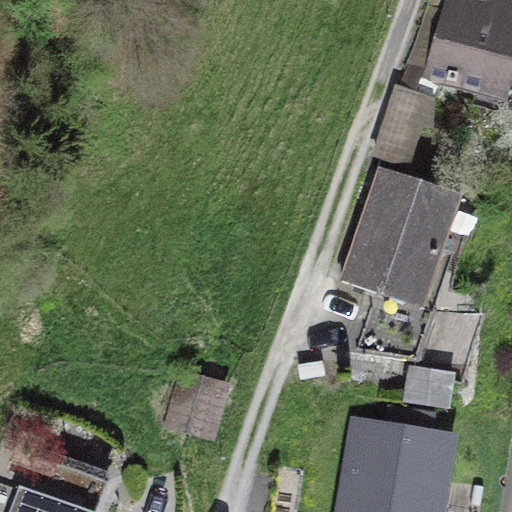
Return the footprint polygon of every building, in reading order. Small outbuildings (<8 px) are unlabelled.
[(414,90),(492,120),(511,67),(511,25),(449,1),(414,90)] [(453,224),(375,195),(333,305),(411,334),(453,224)] [(220,408),(192,405),(188,443),(216,445),(220,408)] [(0,511),(83,511),(97,473),(0,438),(0,511)] [(441,511),(451,459),(351,442),(338,511),(441,511)]
